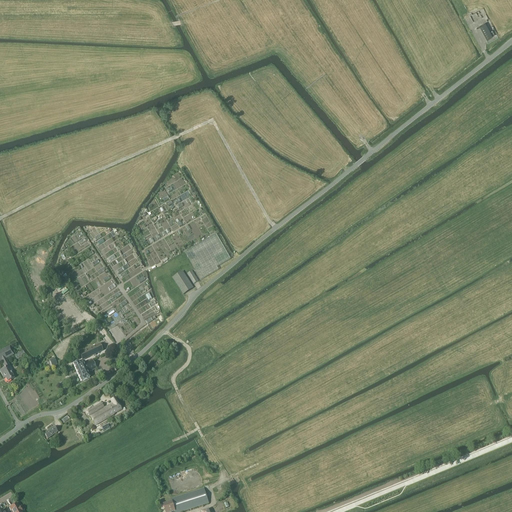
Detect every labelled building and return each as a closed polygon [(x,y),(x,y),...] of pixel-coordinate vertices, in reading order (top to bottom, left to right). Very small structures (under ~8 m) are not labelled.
[(484,41),(492,37),(485,23),(476,28),(484,41)] [(216,234),(184,252),(185,253),(190,261),(194,269),(201,280),(218,270),(217,267),(231,259),(216,234)] [(183,295),(193,288),(182,271),(172,278),(183,295)] [(194,284),(198,282),(192,272),(187,274),(194,284)] [(74,304),(68,308),(77,320),(83,315),(79,310),(82,308),(75,298),(71,300),(74,304)] [(82,360),(102,351),(99,345),(79,355),(82,360)] [(12,371),(6,359),(13,355),(9,347),(0,351),(0,362),(1,361),(5,368),(0,370),(0,371),(4,379),(5,378),(7,382),(14,378),(10,372),(12,371)] [(96,369),(92,360),(83,364),(82,363),(78,365),(77,363),(73,365),(76,373),(75,374),(75,376),(77,375),(80,382),(89,378),(87,373),(96,369)] [(101,403),(86,412),(89,416),(104,408),(90,417),(95,426),(114,415),(114,414),(122,410),(119,405),(115,399),(110,401),(112,404),(104,408),(101,403)] [(47,440),(57,432),(53,427),(43,434),(47,440)] [(171,501),(163,504),(165,511),(173,511),(174,511),(181,511),(208,503),(203,489),(171,499),(171,501)]
